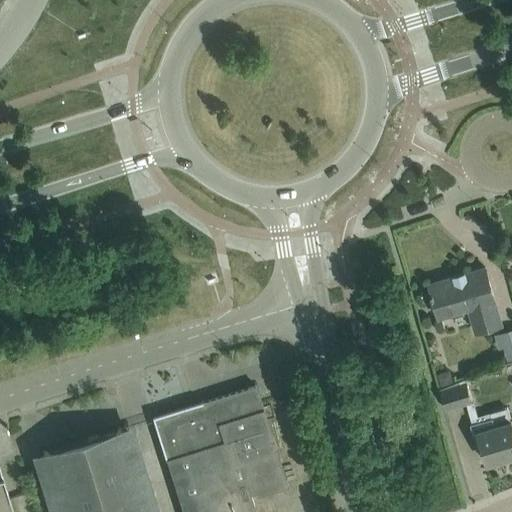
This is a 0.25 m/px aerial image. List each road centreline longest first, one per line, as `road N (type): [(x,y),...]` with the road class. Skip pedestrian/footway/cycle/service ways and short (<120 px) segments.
road 1 (unclassified): [(0,402),(309,304)]
road 2 (unclassified): [(360,511),(309,304)]
road 3 (tertiary): [(0,208),(184,153)]
road 4 (tertiary): [(165,92),(0,150)]
road 5 (tertiary): [(376,91),(511,52)]
road 6 (tertiary): [(484,0),(358,34)]
road 7 (tertiary): [(307,193),(358,153),(376,91)]
